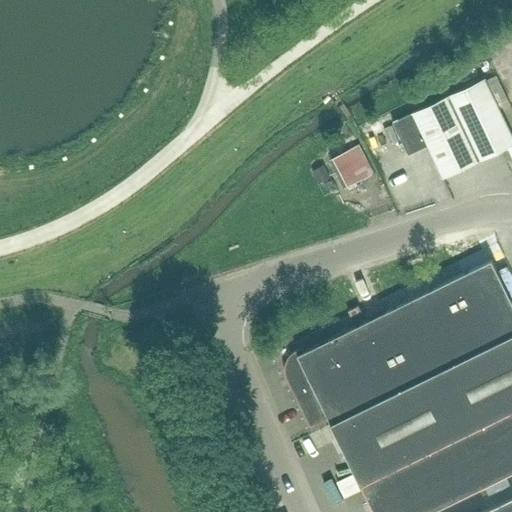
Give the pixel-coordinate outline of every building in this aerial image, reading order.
[(411,112),(391,122),(407,154),(427,145),(442,177),(467,165),(511,143),(511,137),(483,78),(436,100),(411,112)] [(346,186),(372,173),(357,145),(331,158),(346,186)] [(427,511),(511,470),(511,302),(490,258),(302,351),(300,347),(295,350),(286,358),(284,367),(286,377),(289,375),(292,381),(289,383),(296,398),(310,425),(327,417),(373,511),(427,511)] [(363,315),(358,305),(347,310),(352,321),(363,315)] [(511,511),(511,495),(477,511),(511,511)]
